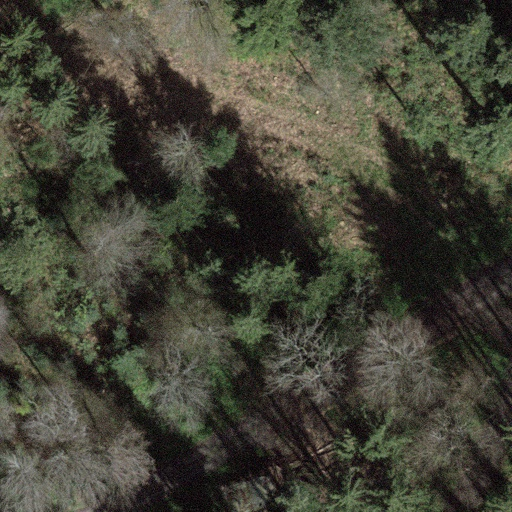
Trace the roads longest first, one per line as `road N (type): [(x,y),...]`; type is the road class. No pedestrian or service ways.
road 1 (track): [(98,511),(365,358),(511,259)]
road 2 (track): [(511,397),(458,511)]
